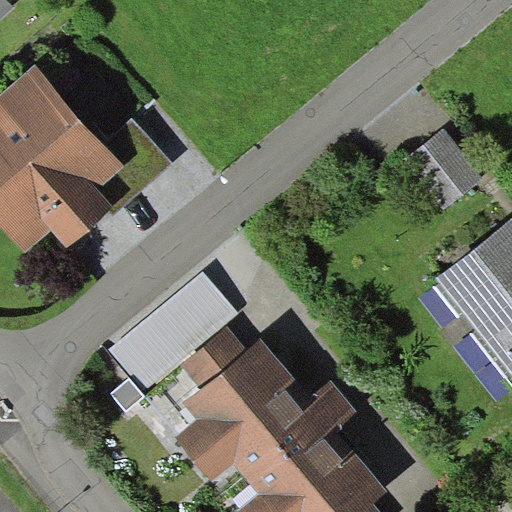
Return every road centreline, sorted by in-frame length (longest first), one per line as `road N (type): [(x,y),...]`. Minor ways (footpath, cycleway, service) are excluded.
road 1 (residential): [(4,388),(473,0)]
road 2 (residential): [(95,511),(4,388)]
